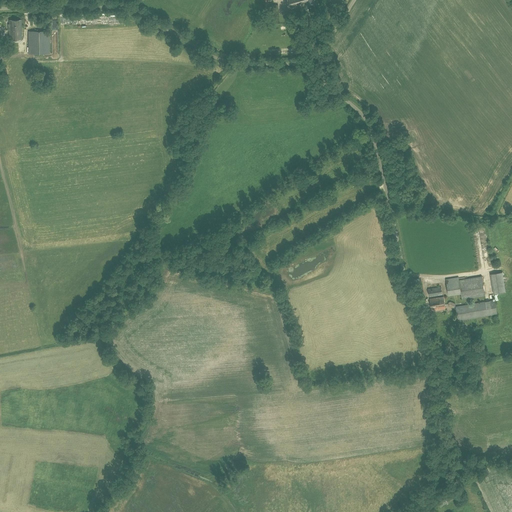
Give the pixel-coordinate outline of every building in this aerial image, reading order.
[(308,5),(315,3),(314,0),(289,0),(292,8),(308,4),(308,5)] [(272,24),(280,23),(278,5),(271,5),(272,24)] [(9,39),(22,39),(21,20),(9,20),(9,24),(8,24),(8,29),(9,29),(9,39)] [(29,54),(49,53),(49,31),(29,31),(29,54)] [(494,294),(506,292),(503,272),(491,274),(494,294)] [(469,276),(459,277),(461,293),(462,299),(485,295),(481,276),(469,278),(469,276)] [(419,299),(426,296),(419,277),(412,280),(419,299)] [(459,277),(446,279),(449,295),(461,293),(459,277)] [(429,297),(443,295),(441,287),(428,289),(429,297)] [(432,310),(446,308),(444,297),(430,299),(432,310)] [(458,320),(497,314),(495,300),(456,306),(458,320)] [(440,508),(448,502),(442,492),(435,496),(440,508)]
